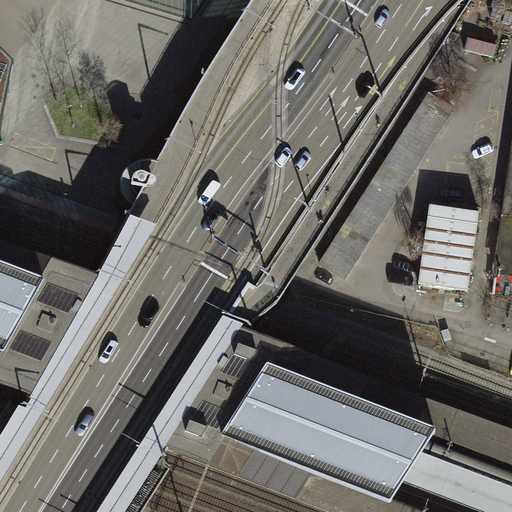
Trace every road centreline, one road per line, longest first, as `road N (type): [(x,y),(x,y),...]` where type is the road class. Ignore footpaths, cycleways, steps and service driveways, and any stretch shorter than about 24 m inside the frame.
road 1 (primary): [(60,511),(214,270),(405,0)]
road 2 (primary): [(346,0),(20,511)]
